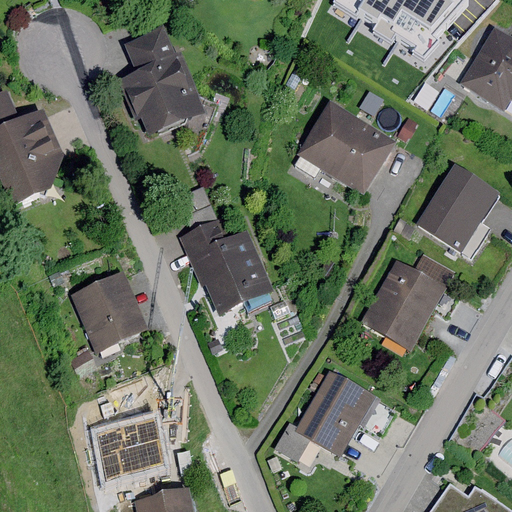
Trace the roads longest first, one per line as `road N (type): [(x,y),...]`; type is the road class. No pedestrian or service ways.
road 1 (residential): [(66,57),(262,511)]
road 2 (residential): [(392,511),(511,304)]
